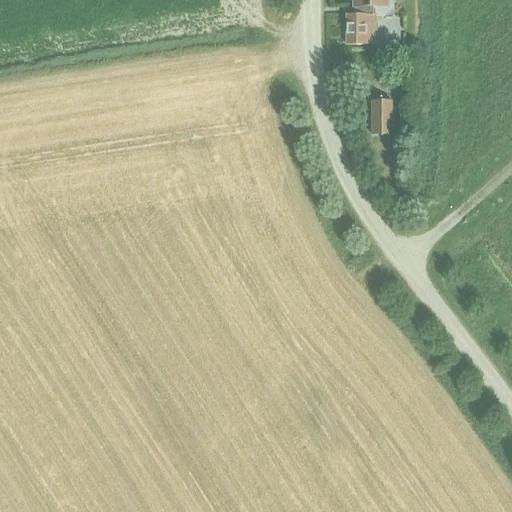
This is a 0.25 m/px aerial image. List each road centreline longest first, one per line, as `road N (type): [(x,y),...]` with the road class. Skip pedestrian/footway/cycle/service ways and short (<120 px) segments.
road 1 (unclassified): [(511,408),(344,174),(321,112),(310,0)]
road 2 (unknown): [(398,258),(511,163)]
